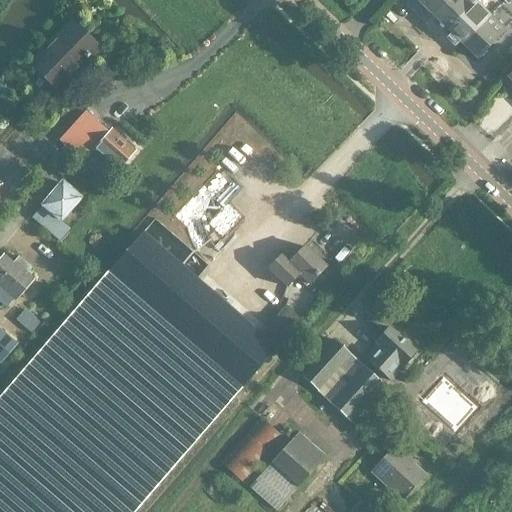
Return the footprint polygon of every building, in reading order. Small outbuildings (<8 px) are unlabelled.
[(432,16),(447,0),(418,0),(417,2),(432,16)] [(447,31),(475,2),(473,0),(447,0),(432,16),(447,31)] [(462,45),(490,16),(475,2),(447,31),(462,45)] [(477,60),(505,31),(490,16),(462,45),(477,60)] [(69,77),(97,48),(72,24),(31,66),(60,94),(73,81),(69,77)] [(125,143),(110,130),(108,133),(85,111),(59,140),(82,161),(94,148),(106,158),(101,163),(114,174),(134,152),(132,150),(134,148),(126,141),(125,143)] [(79,201),(61,186),(42,208),(60,224),(79,201)] [(0,511),(134,511),(242,388),(242,387),(275,349),(142,233),(109,272),(108,271),(0,396),(0,511)] [(308,285),(325,267),(304,247),(288,264),(280,256),(268,269),(286,287),(295,277),(305,287),(307,284),(308,285)] [(16,301),(33,281),(25,274),(31,268),(18,257),(13,263),(2,254),(0,257),(0,303),(6,309),(13,299),(16,301)] [(280,342),(299,320),(284,307),(265,329),(280,342)] [(34,331),(41,320),(25,309),(18,320),(34,331)] [(390,381),(416,352),(388,327),(374,342),(376,344),(364,357),(390,381)] [(16,345),(0,331),(0,363),(16,345)] [(323,397),(357,362),(334,340),(300,375),(323,397)] [(351,424),(385,387),(357,362),(323,397),(351,424)] [(443,378),(421,401),(454,431),(475,408),(461,395),(443,378)] [(244,485),(245,484),(255,473),(284,440),(261,420),(221,465),(244,485)] [(296,488),(325,457),(298,433),(259,476),(255,473),(245,484),(275,511),(297,489),(296,488)] [(410,480),(418,471),(393,448),(371,472),(402,500),(416,485),(410,480)] [(371,511),(359,501),(348,511),(371,511)]
